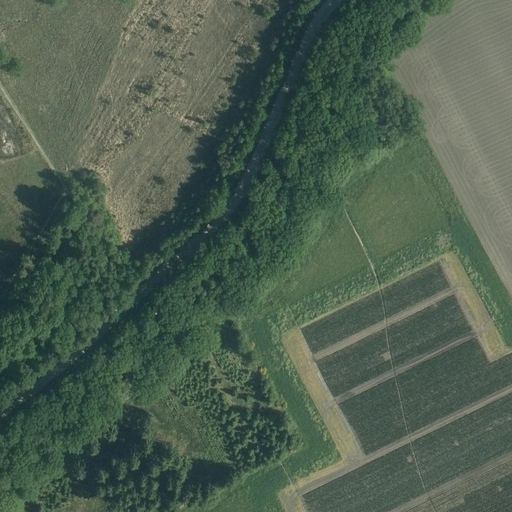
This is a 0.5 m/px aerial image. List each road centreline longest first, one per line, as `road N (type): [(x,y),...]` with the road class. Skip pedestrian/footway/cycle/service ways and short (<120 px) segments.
road 1 (track): [(136,298),(235,200),(334,0)]
road 2 (track): [(0,414),(136,298)]
